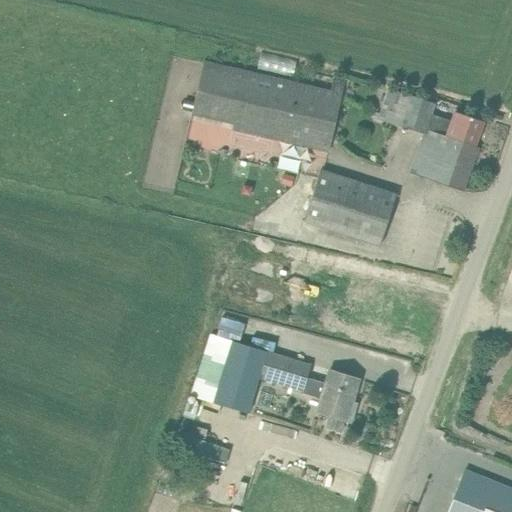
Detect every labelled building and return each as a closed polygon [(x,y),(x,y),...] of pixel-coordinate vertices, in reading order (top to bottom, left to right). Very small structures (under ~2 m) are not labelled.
[(203,63),(192,115),(234,125),(232,130),(328,152),(344,82),(332,80),(329,90),(203,63)] [(410,169),(444,184),(463,191),(479,147),(474,146),(483,122),(455,111),(452,119),(430,111),(434,101),(408,92),(407,95),(389,89),(378,120),(397,126),(398,123),(423,132),(410,169)] [(320,171),(304,221),(379,246),(396,195),(320,171)] [(191,387),(189,392),(203,397),(216,401),(215,403),(249,413),(260,377),(301,389),(308,364),(233,342),(232,346),(220,342),(214,361),(202,357),(200,356),(191,387)] [(316,411),(316,412),(330,416),(326,427),(341,431),(344,420),(351,422),(357,403),(349,400),(351,394),(354,396),(359,379),(328,370),(324,383),(309,378),(304,393),(320,397),(316,411)] [(447,511),(511,511),(511,489),(469,473),(469,472),(465,470),(465,471),(464,471),(447,511)]
